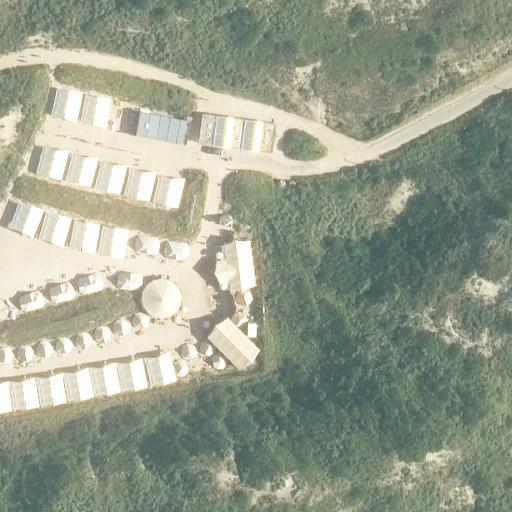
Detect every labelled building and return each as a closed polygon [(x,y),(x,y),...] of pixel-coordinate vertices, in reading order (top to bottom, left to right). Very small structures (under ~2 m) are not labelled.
[(197,143),(271,153),(275,124),(201,114),(197,143)] [(36,169),(60,175),(66,151),(43,145),(36,169)] [(66,177),(89,182),(95,158),(71,153),(66,177)] [(100,161),(96,186),(119,190),(123,165),(100,161)] [(126,193),(149,196),(152,172),(129,169),(126,193)] [(8,252),(76,262),(83,217),(19,208),(17,223),(13,222),(8,252)] [(171,315),(180,283),(151,276),(142,308),(171,315)] [(239,370),(260,349),(226,313),(205,334),(239,370)]
